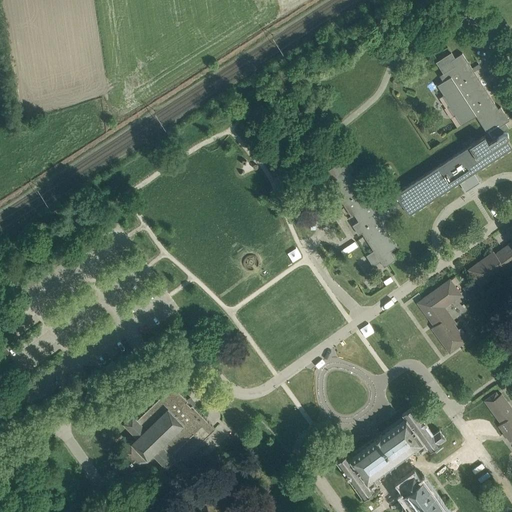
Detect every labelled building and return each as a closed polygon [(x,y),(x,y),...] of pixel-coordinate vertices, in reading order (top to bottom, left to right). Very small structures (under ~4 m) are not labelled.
[(444,95),(441,97),(453,115),(454,114),(461,123),(474,114),(486,133),(401,189),(400,188),(399,188),(398,188),(396,188),(395,189),(395,190),(395,191),(395,192),(395,193),(372,208),(348,173),(353,170),(348,162),(341,167),(338,163),(327,171),(333,180),(329,182),(351,216),(354,214),(358,221),(355,223),(373,251),(366,255),(373,266),(380,261),(384,267),(396,259),(391,251),(397,246),(381,220),(403,206),(408,214),(459,182),(461,185),(463,187),(469,183),(466,177),(473,172),(511,147),(511,146),(507,139),(507,138),(508,138),(508,137),(508,136),(508,135),(508,134),(507,133),(506,132),(505,132),(504,132),(503,132),(503,133),(499,127),(509,120),(500,107),(498,108),(462,53),(455,58),(451,52),(438,61),(436,62),(443,73),(442,74),(440,76),(443,81),(441,83),(437,85),(443,93),(444,95)] [(315,166),(308,170),(311,174),(318,170),(315,166)] [(493,251),(468,269),(481,287),(498,274),(498,273),(511,262),(511,243),(511,244),(511,242),(495,254),(493,251)] [(344,255),(351,251),(348,246),(341,250),(344,255)] [(393,281),(390,277),(383,281),(386,285),(393,281)] [(423,300),(418,304),(434,326),(431,328),(449,353),(466,341),(453,323),(452,324),(441,309),(461,294),(450,278),(422,299),(423,300)] [(471,282),(463,288),(469,296),(477,290),(471,282)] [(136,437),(136,438),(132,442),(131,441),(122,451),(128,457),(120,466),(126,473),(135,464),(139,468),(148,459),(152,454),(153,455),(153,454),(166,468),(175,459),(171,455),(193,434),(201,442),(215,428),(173,385),(137,419),(132,415),(124,423),(136,437)] [(511,408),(501,393),(498,395),(496,392),(484,400),(501,423),(498,425),(510,442),(511,439),(511,408)] [(345,474),(349,479),(363,499),(374,491),(372,487),(377,483),(373,477),(413,449),(417,454),(426,448),(429,451),(440,443),(440,442),(445,438),(439,429),(433,434),(426,424),(426,423),(423,418),(422,419),(413,406),(402,414),(405,419),(382,436),(381,434),(373,440),(374,441),(351,458),(347,453),(336,461),(345,474)] [(448,511),(447,510),(446,509),(445,510),(423,479),(420,481),(414,473),(399,483),(405,492),(402,494),(414,509),(412,510),(413,511),(448,511)]
